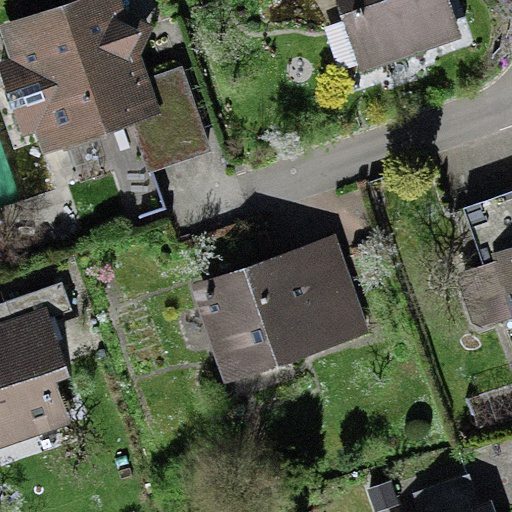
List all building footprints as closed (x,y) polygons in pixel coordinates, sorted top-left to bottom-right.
[(125,0),(88,0),(0,26),(0,40),(35,156),(161,118),(125,0)] [(449,0),(338,0),(364,77),(464,43),(449,0)] [(329,240),(189,287),(222,387),(363,341),(329,240)] [(511,245),(493,251),(511,317),(511,245)] [(38,311),(0,324),(0,446),(76,420),(38,311)] [(499,511),(496,500),(457,511),(499,511)]
